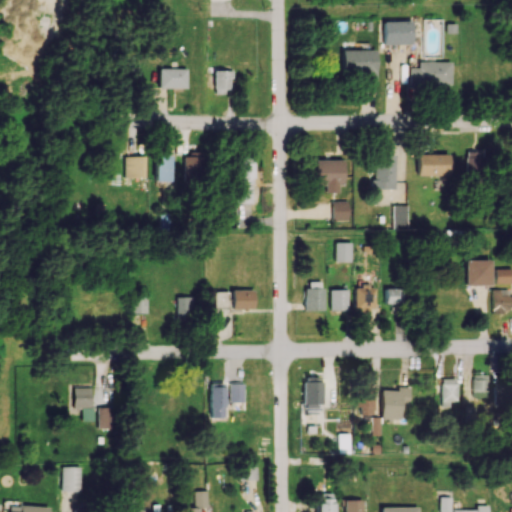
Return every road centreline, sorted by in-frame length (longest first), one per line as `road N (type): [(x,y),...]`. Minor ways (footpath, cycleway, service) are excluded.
road 1 (residential): [(278,0),(283,511)]
road 2 (residential): [(511,349),(62,357)]
road 3 (residential): [(511,122),(119,118)]
